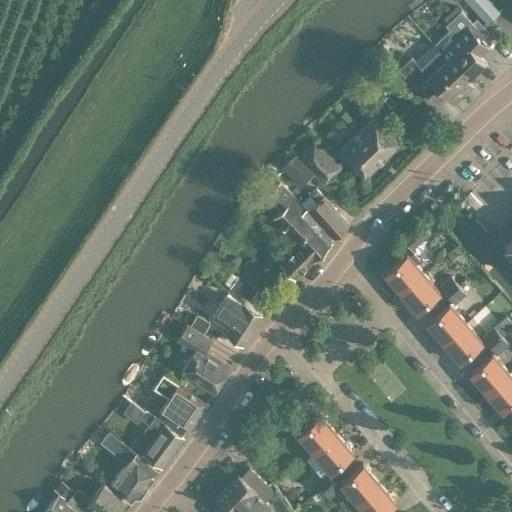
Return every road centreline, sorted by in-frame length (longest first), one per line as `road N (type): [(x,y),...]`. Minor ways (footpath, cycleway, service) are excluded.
road 1 (secondary): [(0,389),(188,109),(275,0)]
road 2 (residential): [(137,511),(279,314)]
road 3 (residential): [(352,247),(444,144),(511,85)]
road 4 (residential): [(457,511),(309,344)]
road 5 (residential): [(383,286),(511,436)]
